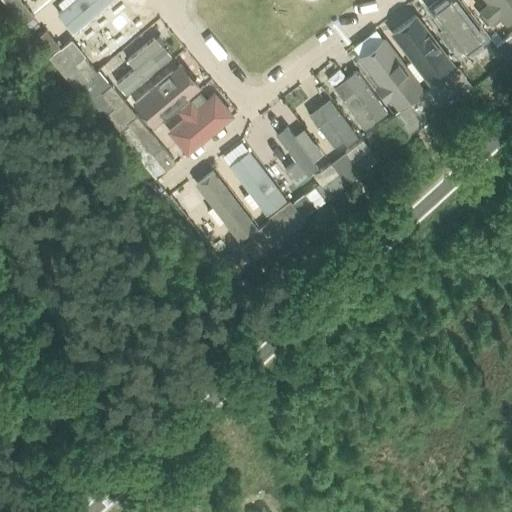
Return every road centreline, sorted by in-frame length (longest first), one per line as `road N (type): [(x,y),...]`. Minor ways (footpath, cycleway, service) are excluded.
road 1 (unclassified): [(91,511),(364,275),(511,134)]
road 2 (unclassified): [(251,111),(398,0)]
road 3 (track): [(80,511),(0,371)]
road 4 (unclassified): [(251,111),(190,31),(179,0)]
